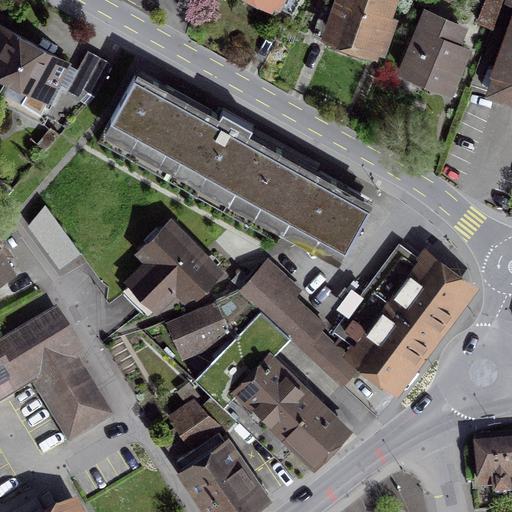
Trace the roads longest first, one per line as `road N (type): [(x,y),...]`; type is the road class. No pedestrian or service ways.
road 1 (tertiary): [(511,264),(422,185),(94,0)]
road 2 (unknown): [(16,222),(194,511)]
road 3 (secondary): [(415,420),(296,511)]
road 4 (unknown): [(422,185),(330,294)]
